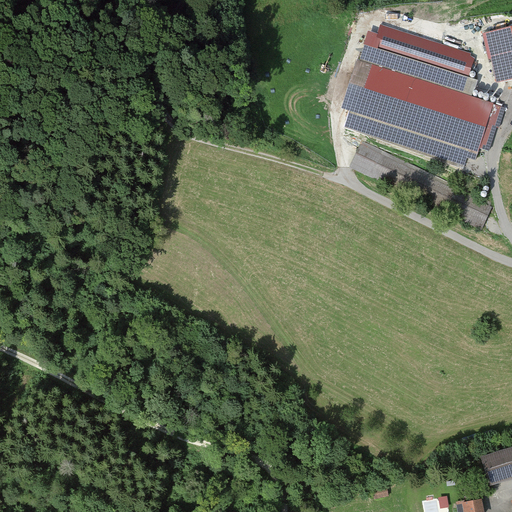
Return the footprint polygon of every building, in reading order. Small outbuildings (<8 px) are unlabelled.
[(347,128),(463,169),(491,150),(504,107),(473,96),(478,79),(472,75),(471,52),(381,23),(347,128)] [(511,30),(491,35),(502,83),(511,81),(511,30)] [(494,202),(362,141),(350,167),(482,228),(494,202)] [(511,447),(483,456),(491,484),(511,477),(511,447)] [(386,488),(375,491),(377,499),(388,496),(386,488)] [(449,496),(440,497),(442,508),(451,507),(449,496)] [(464,502),(465,511),(485,511),(482,498),(464,502)]
